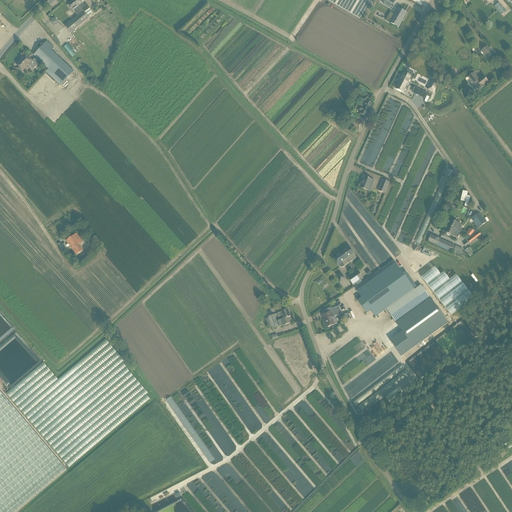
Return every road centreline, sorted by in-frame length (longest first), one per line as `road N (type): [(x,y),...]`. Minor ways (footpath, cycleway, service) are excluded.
road 1 (unclassified): [(410,511),(331,386),(299,299),(372,111),(430,0)]
road 2 (track): [(482,214),(411,103),(382,90)]
